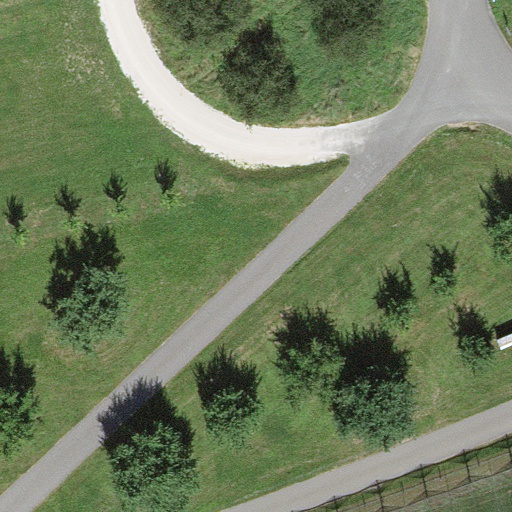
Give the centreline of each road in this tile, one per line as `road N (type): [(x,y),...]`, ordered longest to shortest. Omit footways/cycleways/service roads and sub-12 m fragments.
road 1 (unclassified): [(1,511),(313,222),(391,131),(466,72)]
road 2 (track): [(101,0),(148,90),(196,138),(295,146),(391,131)]
road 3 (unclassified): [(511,414),(270,511)]
